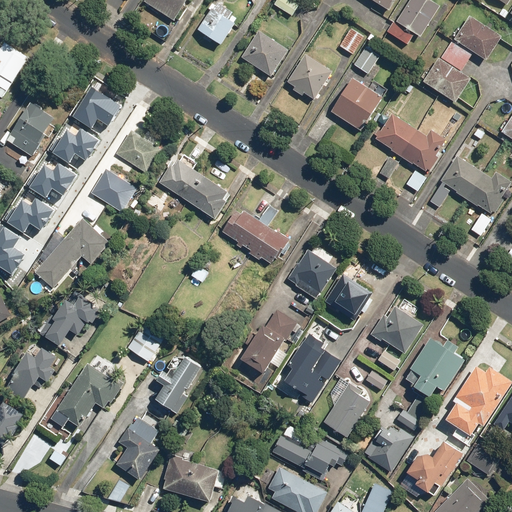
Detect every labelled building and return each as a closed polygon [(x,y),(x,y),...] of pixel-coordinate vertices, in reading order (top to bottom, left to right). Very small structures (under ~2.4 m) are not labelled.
[(147,0),(145,3),(175,22),(188,0),(147,0)] [(300,6),(290,0),(277,0),(274,5),(293,17),(300,6)] [(397,0),(372,0),(391,11),(397,0)] [(441,6),(430,0),(411,0),(397,24),(422,38),(441,6)] [(217,3),(199,30),(223,45),(236,24),(229,20),(233,13),(217,3)] [(503,37),(470,16),(455,40),(488,61),(503,37)] [(329,23),(324,30),(331,34),(335,27),(329,23)] [(394,23),(388,32),(409,45),(415,36),(394,23)] [(365,36),(351,29),(341,47),(354,55),(365,36)] [(290,51),(260,32),(242,59),(272,78),(290,51)] [(442,58),(462,71),(473,54),(453,41),(442,58)] [(30,58),(6,43),(0,51),(0,87),(8,92),(30,58)] [(355,65),(369,74),(381,55),(367,46),(355,65)] [(334,73),(306,55),(289,83),(295,87),(294,90),(303,97),(305,94),(316,101),(334,73)] [(472,79),(440,59),(424,83),(457,103),(472,79)] [(384,99),(353,79),(332,113),(362,132),(384,99)] [(96,85),(75,115),(94,128),(101,119),(109,125),(124,105),(96,85)] [(9,140),(32,155),(56,118),(32,103),(9,140)] [(428,137),(393,115),(382,132),(379,130),(376,135),(378,137),(377,139),(393,150),(392,151),(414,165),(415,164),(428,172),(429,170),(432,172),(440,158),(438,157),(448,141),(432,131),(428,137)] [(511,118),(503,133),(511,138),(511,118)] [(76,153),(88,161),(103,138),(83,125),(75,137),(64,130),(51,150),(70,162),(76,153)] [(133,131),(117,154),(148,174),(163,151),(133,131)] [(493,179),(459,157),(442,182),(444,183),(447,185),(458,192),(457,194),(479,207),(479,206),(493,214),(494,212),(496,213),(505,200),(503,199),(511,184),(511,182),(497,173),(493,179)] [(390,179),(400,163),(391,158),(381,174),(390,179)] [(160,183),(216,219),(231,195),(176,159),(160,183)] [(51,189),(63,197),(78,174),(59,161),(51,173),(40,166),(27,186),(45,198),(51,189)] [(108,169),(93,193),(123,212),(138,188),(108,169)] [(415,173),(408,185),(416,190),(423,178),(415,173)] [(440,208),(451,192),(445,188),(447,185),(444,183),(431,202),(440,208)] [(31,223),(43,231),(58,207),(38,194),(30,207),(20,200),(7,220),(25,232),(31,223)] [(159,214),(166,203),(154,194),(147,206),(159,214)] [(242,208),(225,233),(271,264),(288,239),(242,208)] [(492,221),(483,215),(472,231),(482,237),(492,221)] [(92,264),(110,243),(101,235),(102,235),(83,219),(36,272),(55,288),(83,256),(92,264)] [(4,222),(0,228),(0,253),(1,254),(0,254),(0,265),(13,274),(26,254),(16,247),(24,235),(4,222)] [(317,299),(337,269),(309,251),(290,281),(317,299)] [(210,273),(198,265),(192,276),(203,283),(210,273)] [(344,275),(329,297),(361,318),(376,296),(344,275)] [(82,296),(80,299),(70,292),(42,335),(60,347),(72,329),(81,335),(100,308),(82,296)] [(0,321),(12,315),(0,294),(0,321)] [(376,336),(406,355),(424,325),(394,306),(376,336)] [(243,359),(264,373),(297,323),(276,309),(243,359)] [(130,346),(150,360),(168,333),(148,320),(130,346)] [(347,356),(309,334),(282,380),(320,402),(347,356)] [(466,359),(431,338),(406,379),(440,400),(466,359)] [(37,359),(28,353),(5,391),(24,402),(40,376),(49,382),(57,371),(52,368),(58,356),(43,348),(37,359)] [(289,355),(282,350),(273,363),(280,368),(289,355)] [(401,361),(385,351),(379,360),(395,371),(401,361)] [(159,401),(176,412),(203,368),(186,357),(159,401)] [(477,439),(511,384),(511,381),(480,361),(444,418),(477,439)] [(88,364),(56,412),(84,431),(116,383),(88,364)] [(389,380),(373,370),(367,380),(383,390),(389,380)] [(326,422),(349,437),(371,403),(348,388),(326,422)] [(420,396),(408,413),(420,422),(433,405),(420,396)] [(510,424),(511,424),(511,398),(495,426),(505,432),(510,424)] [(0,441),(5,445),(25,414),(4,401),(0,407),(0,441)] [(404,412),(399,419),(416,430),(420,424),(404,412)] [(135,416),(120,441),(131,447),(119,466),(142,479),(159,450),(151,445),(160,430),(135,416)] [(391,419),(367,452),(393,471),(417,438),(391,419)] [(282,434),(274,451),(326,477),(329,471),(337,476),(348,454),(319,439),(314,450),(282,434)] [(408,473),(419,480),(417,483),(429,491),(456,450),(444,442),(434,458),(422,450),(408,473)] [(481,445),(470,462),(490,475),(501,458),(481,445)] [(68,459),(56,450),(50,458),(62,467),(68,459)] [(173,458),(164,488),(211,502),(220,472),(173,458)] [(317,511),(328,492),(280,467),(268,491),(307,511),(317,511)] [(481,511),(491,502),(468,480),(437,511),(481,511)] [(376,484),(362,511),(383,511),(393,491),(376,484)] [(241,491),(229,511),(265,511),(269,506),(241,491)] [(354,511),(338,501),(331,511),(354,511)]
